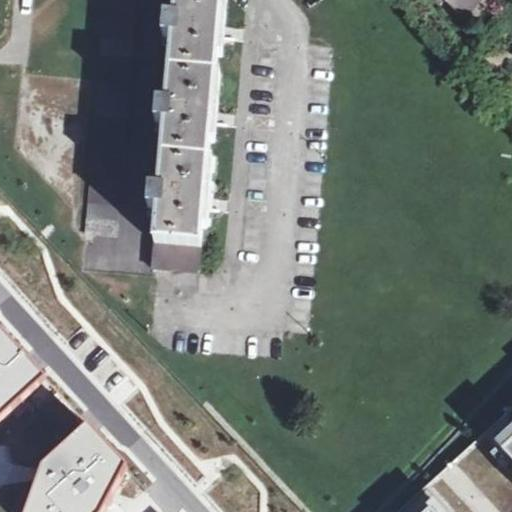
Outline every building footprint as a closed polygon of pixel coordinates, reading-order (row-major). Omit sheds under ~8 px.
[(112,235),(133,0),(102,0),(83,232),(112,235)] [(223,0),(174,0),(173,15),(165,14),(161,50),(170,51),(166,99),(158,99),(154,134),(163,135),(159,183),(151,182),(147,219),(156,220),(153,268),(158,269),(201,274),(205,217),(220,219),(221,207),(207,206),(212,136),(226,137),(227,125),(213,123),(220,49),(233,50),(234,37),(221,36),(223,0)] [(487,1),(488,0),(439,0),(448,8),(451,5),(472,21),(487,1)] [(502,0),(488,0),(487,1),(495,8),(502,0)] [(108,511),(130,470),(84,420),(42,374),(0,327),(0,511),(108,511)] [(511,413),(488,435),(511,462),(511,413)] [(511,511),(511,462),(488,435),(404,511),(511,511)]
